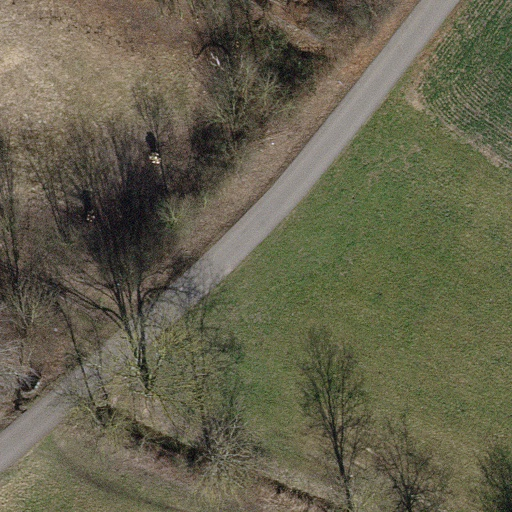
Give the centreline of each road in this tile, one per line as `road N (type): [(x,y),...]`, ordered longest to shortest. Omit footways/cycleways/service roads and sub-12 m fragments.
road 1 (track): [(0,450),(258,220),(439,0)]
road 2 (track): [(0,270),(135,331)]
